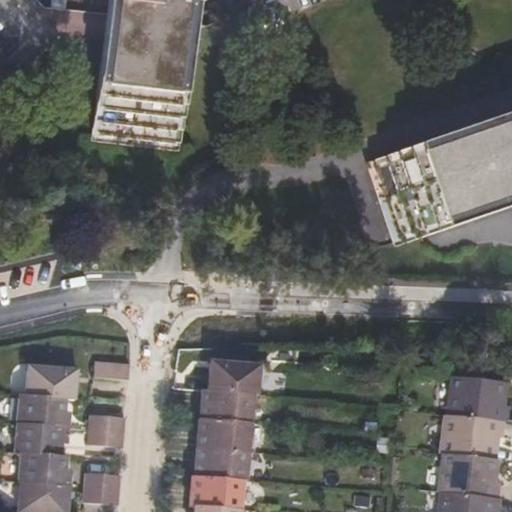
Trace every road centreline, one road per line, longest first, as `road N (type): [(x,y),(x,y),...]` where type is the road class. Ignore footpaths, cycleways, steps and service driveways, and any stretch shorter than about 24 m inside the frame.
road 1 (residential): [(511,309),(153,301)]
road 2 (residential): [(153,301),(137,511)]
road 3 (residential): [(0,315),(96,295),(153,301)]
